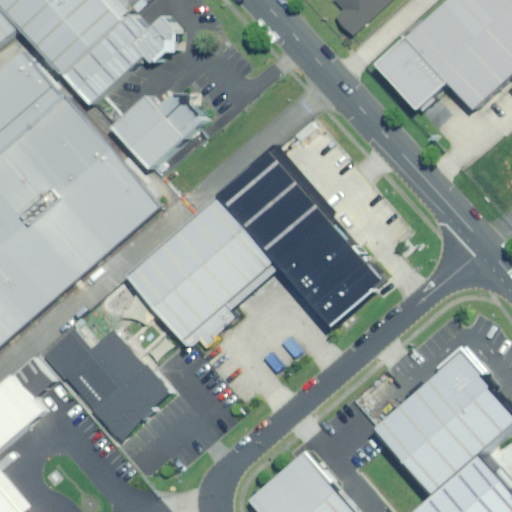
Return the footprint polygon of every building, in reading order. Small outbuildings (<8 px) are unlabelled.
[(119,0),(0,0),(0,1),(99,104),(145,60),(152,67),(183,36),(164,17),(150,31),(119,0)] [(358,0),(344,12),(364,35),(406,0),(358,0)] [(511,0),(456,0),(380,74),(424,119),(457,87),(480,110),(511,78),(511,0)] [(0,49),(19,35),(0,10),(0,49)] [(0,341),(161,199),(25,47),(0,68),(0,341)] [(128,134),(166,174),(225,117),(196,87),(172,110),(163,101),(128,134)] [(273,148),(221,193),(338,324),(389,278),(273,148)] [(221,193),(130,274),(186,337),(277,256),(221,193)] [(97,345),(80,326),(48,354),(122,438),(176,390),(118,326),(97,345)] [(57,388),(30,356),(0,380),(0,492),(16,511),(51,511),(63,502),(3,432),(57,388)] [(511,419),(467,365),(383,433),(432,492),(511,427),(511,419)] [(249,504),(255,511),(365,511),(366,511),(316,450),(249,504)] [(16,511),(0,492),(0,511),(16,511)]
